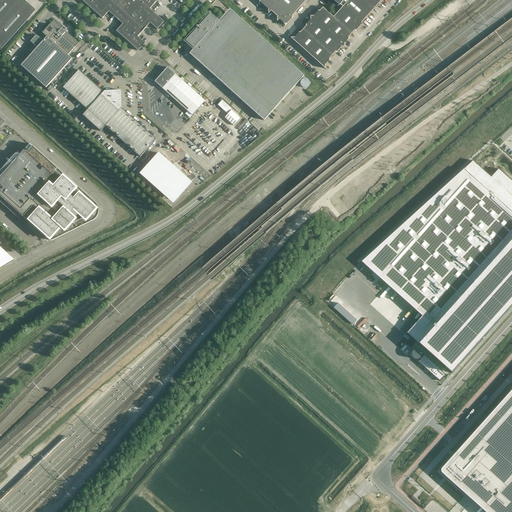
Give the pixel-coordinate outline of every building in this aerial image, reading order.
[(0,0),(0,47),(1,49),(36,10),(24,0),(0,0)] [(81,0),(102,19),(109,11),(123,24),(116,31),(138,51),(145,43),(138,37),(150,23),(157,29),(164,22),(150,9),(156,2),(154,0),(81,0)] [(258,0),(260,1),(259,2),(268,10),(269,14),(271,11),(278,17),(277,18),(277,21),(279,19),(285,25),(293,17),(292,16),(306,0),(258,0)] [(333,0),(332,7),(338,12),(333,17),(323,8),(319,11),(314,16),(310,16),(311,20),(306,25),(306,26),(300,33),(300,32),(294,38),(291,38),(325,69),(325,65),(330,59),(329,59),(335,52),(336,53),(341,47),(344,47),(344,43),(349,38),(348,37),(354,30),(355,31),(360,25),(364,25),(361,23),(381,0),(333,0)] [(186,41),(190,45),(194,49),(190,54),(264,120),(304,76),(241,19),(234,26),(223,16),(218,21),(210,14),(199,26),(197,26),(197,29),(186,41)] [(42,33),(47,37),(43,41),(39,37),(36,36),(30,41),(37,48),(21,66),(46,88),(72,59),(68,55),(79,43),(66,32),(67,30),(63,26),(62,28),(53,20),(42,33)] [(168,67),(155,82),(188,111),(185,114),(190,118),(205,101),(168,67)] [(140,157),(156,139),(122,108),(122,107),(121,93),(119,90),(115,91),(113,89),(111,91),(104,91),(104,92),(79,70),(63,88),(88,110),(83,115),(101,131),(105,126),(140,157)] [(232,108),(222,100),(218,105),(228,114),(231,111),(230,110),(232,108)] [(231,110),(231,111),(228,114),(225,117),(234,125),(240,118),(231,110)] [(95,203),(29,144),(17,158),(0,177),(0,196),(18,212),(20,219),(28,226),(30,223),(49,240),(50,240),(52,240),(53,240),(95,218),(98,214),(98,210),(98,207),(97,205),(95,203)] [(159,153),(142,172),(171,197),(188,178),(159,153)] [(464,169),(361,262),(387,285),(416,311),(422,316),(407,333),(452,373),(483,338),(484,336),(511,305),(511,181),(498,169),(491,177),(473,161),(464,169)] [(416,349),(414,350),(413,351),(412,352),(412,354),(412,355),(412,357),(414,358),(415,359),(417,359),(418,359),(420,358),(421,357),(422,355),(422,354),(421,352),(420,351),(419,350),(417,349),(416,349)] [(424,355),(418,362),(440,381),(446,375),(424,355)] [(441,469),(441,470),(441,471),(441,472),(442,473),(445,475),(457,486),(486,511),(511,511),(511,389),(452,457),(444,466),(442,468),(441,469)] [(420,505),(422,503),(413,495),(411,497),(420,505)]
